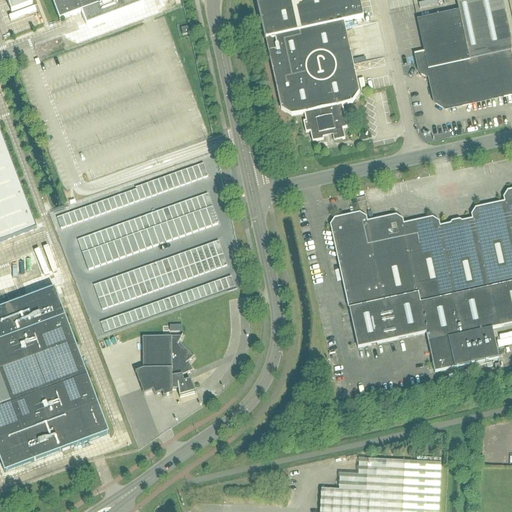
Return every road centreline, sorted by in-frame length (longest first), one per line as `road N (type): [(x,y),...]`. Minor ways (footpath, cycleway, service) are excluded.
road 1 (primary): [(121,499),(253,400),(269,371),(277,321),(251,194)]
road 2 (primary): [(251,194),(213,0)]
road 3 (unclassified): [(251,194),(415,158)]
road 4 (unclassified): [(415,158),(380,0)]
road 5 (unknown): [(65,148),(180,102)]
road 6 (unknown): [(53,117),(168,71)]
road 7 (unknown): [(41,86),(156,41)]
